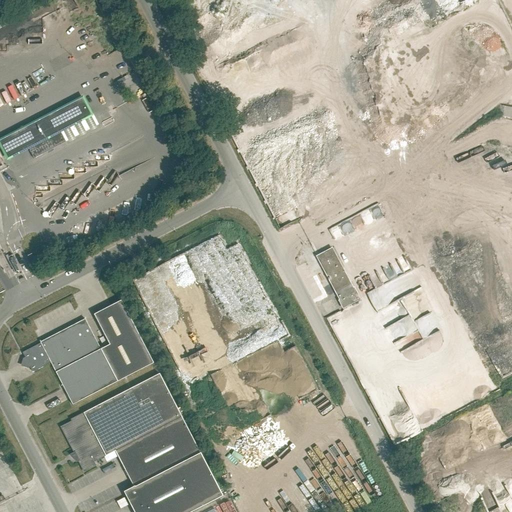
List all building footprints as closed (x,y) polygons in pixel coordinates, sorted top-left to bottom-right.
[(33,159),(98,125),(93,114),(91,115),(82,98),(19,131),(33,159)] [(360,300),(360,298),(347,273),(346,274),(334,249),(319,256),(326,271),(325,271),(344,307),(346,307),(360,300)] [(11,267),(14,272),(14,273),(19,270),(17,267),(17,268),(15,265),(17,264),(15,261),(15,260),(13,255),(8,257),(10,261),(9,261),(12,267),(11,267)] [(24,367),(28,368),(30,367),(33,372),(51,363),(72,405),(153,363),(121,300),(94,314),(109,345),(100,349),(85,319),(40,342),(40,343),(22,353),(25,358),(23,359),(22,363),(24,367)] [(69,455),(77,462),(79,461),(84,472),(96,466),(94,462),(115,451),(133,487),(124,492),(134,511),(191,511),(222,496),(159,374),(71,419),(72,421),(61,427),(74,452),(69,455)] [(421,475),(428,494),(446,488),(445,486),(454,483),(451,475),(438,479),(439,484),(430,487),(426,474),(421,475)] [(218,506),(230,501),(228,495),(216,500),(218,506)]
